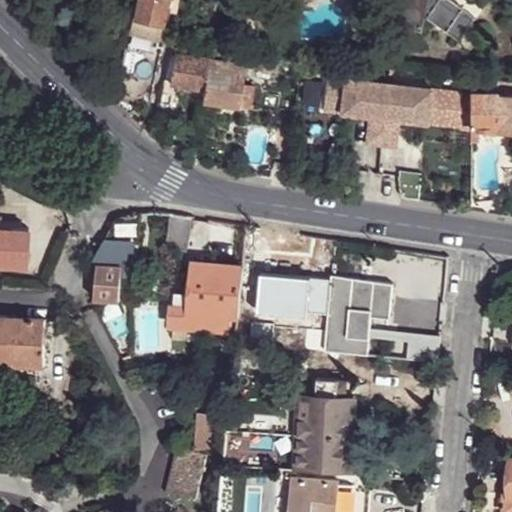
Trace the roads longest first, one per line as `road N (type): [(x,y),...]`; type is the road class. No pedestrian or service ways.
road 1 (secondary): [(471,237),(218,198),(148,161)]
road 2 (residential): [(471,237),(445,511)]
road 3 (secondary): [(148,161),(0,17)]
road 4 (unclassified): [(0,157),(99,214),(148,161)]
